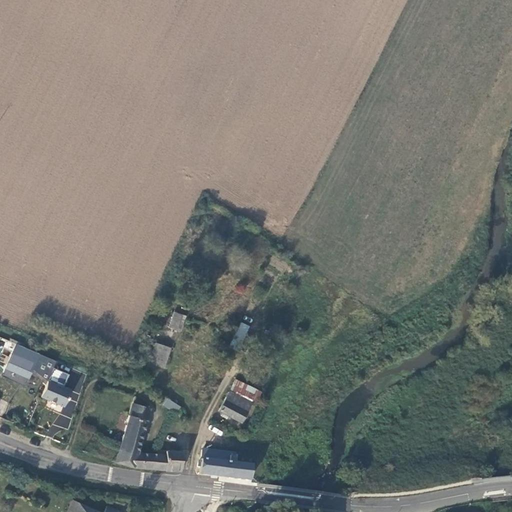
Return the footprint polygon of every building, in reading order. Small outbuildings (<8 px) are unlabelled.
[(228,346),(238,351),(250,326),(241,322),(228,346)] [(171,323),(164,336),(172,340),(179,327),(171,323)] [(220,349),(211,344),(205,356),(215,361),(220,349)] [(150,349),(141,369),(155,376),(164,355),(150,349)] [(0,362),(0,374),(13,380),(17,379),(18,376),(21,376),(34,386),(35,383),(37,383),(30,401),(54,410),(60,394),(52,391),(57,378),(41,372),(44,364),(5,350),(0,362)] [(138,388),(141,387),(142,383),(141,380),(140,379),(137,378),(134,380),(133,381),(132,383),(134,387),(137,388),(138,388)] [(165,397),(161,405),(177,413),(181,406),(165,397)] [(221,397),(212,414),(232,425),(242,407),(221,397)] [(144,475),(175,478),(176,461),(160,460),(159,464),(130,459),(142,414),(124,409),(108,470),(122,474),(144,475)] [(196,458),(191,480),(239,486),(240,472),(224,470),(225,461),(196,458)]
